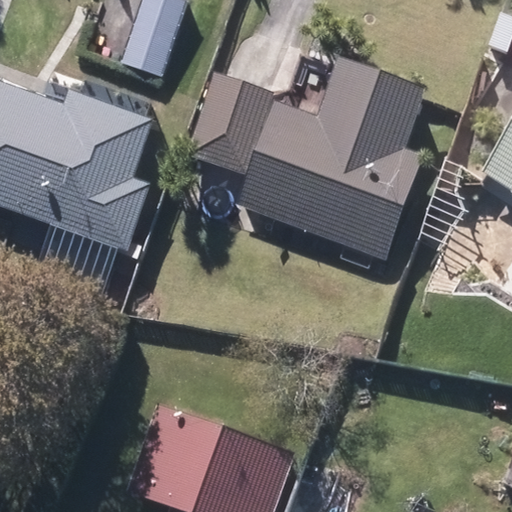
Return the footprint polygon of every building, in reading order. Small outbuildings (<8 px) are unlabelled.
[(151,0),(126,73),(164,87),(192,10),(164,0),(151,0)] [(241,215),(388,270),(426,169),(407,162),(428,106),(340,73),(318,131),(278,116),(241,215)] [(190,161),(250,183),(277,105),(217,83),(190,161)] [(0,215),(130,262),(153,196),(137,190),(157,134),(73,104),(68,117),(0,94),(0,215)] [(511,139),(483,185),(511,203),(511,139)] [(280,511),(297,468),(159,416),(126,506),(141,511),(280,511)]
